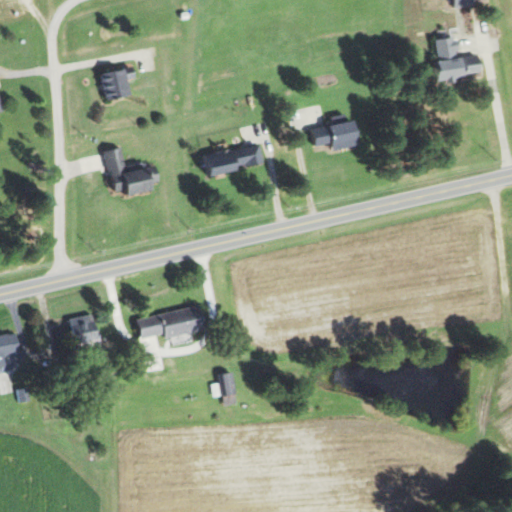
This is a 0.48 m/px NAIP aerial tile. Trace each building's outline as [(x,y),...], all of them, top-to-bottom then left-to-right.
[(478,0),(453,0),(456,9),(479,3),(478,0)] [(437,40),(440,62),(435,63),(438,82),(484,76),(482,55),(461,57),(458,37),(437,40)] [(134,96),(131,80),(138,78),(136,69),(103,76),(108,102),(134,96)] [(335,150),(362,146),(357,121),(348,122),(347,114),(332,117),(334,125),(313,128),(316,147),(334,144),(335,150)] [(210,178),(242,170),(241,168),(265,162),(260,142),(204,157),(210,178)] [(106,151),(114,193),(130,190),(131,196),(161,190),(157,167),(127,173),(122,148),(106,151)] [(165,334),(166,338),(207,329),(202,306),(139,319),(143,338),(165,334)] [(103,342),(94,313),(70,321),(80,350),(103,342)] [(0,370),(19,366),(16,354),(22,353),(17,332),(0,335),(0,370)] [(222,405),(236,404),(234,374),(221,374),(222,405)]
